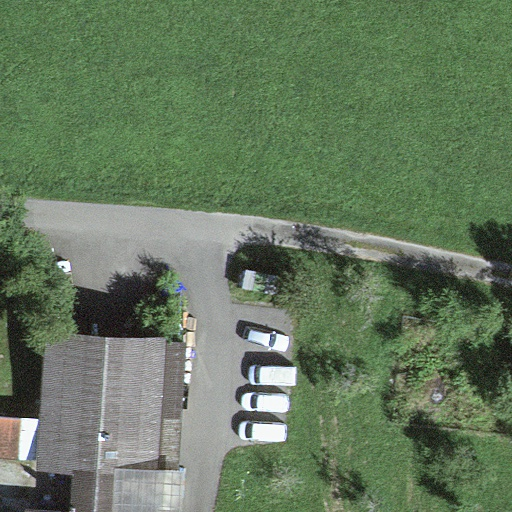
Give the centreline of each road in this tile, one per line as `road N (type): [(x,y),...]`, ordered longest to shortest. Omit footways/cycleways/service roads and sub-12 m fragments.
road 1 (track): [(511,271),(321,232),(0,207)]
road 2 (track): [(200,223),(210,511)]
